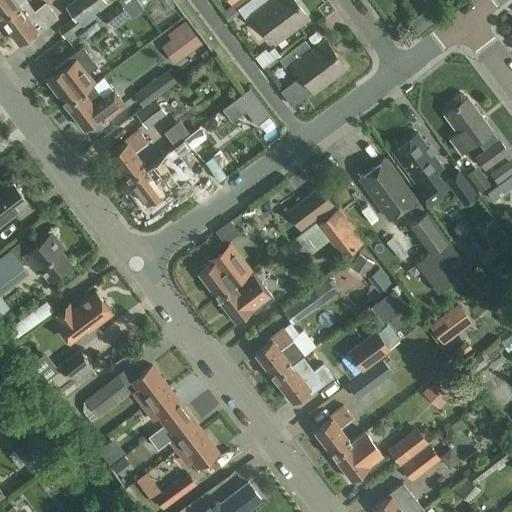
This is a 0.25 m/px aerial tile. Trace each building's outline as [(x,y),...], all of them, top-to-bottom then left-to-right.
[(0,0),(0,17),(0,18),(23,0),(0,0)] [(27,0),(23,0),(0,18),(20,43),(36,31),(38,33),(59,17),(46,1),(35,10),(27,0)] [(74,17),(58,29),(65,37),(82,24),(79,20),(106,0),(72,0),(65,5),(74,17)] [(113,0),(101,10),(113,27),(130,14),(119,0),(113,0)] [(308,17),(296,0),(249,0),(237,9),(245,18),(253,12),(275,42),(308,17)] [(233,6),(223,14),(229,20),(238,13),(233,6)] [(200,44),(182,20),(166,33),(171,40),(161,47),(174,64),(200,44)] [(306,40),(279,59),(287,69),(294,64),(314,91),(346,67),(326,39),(312,49),(306,40)] [(60,62),(63,67),(47,79),(66,104),(95,81),(89,72),(98,65),(84,45),(60,62)] [(261,64),(263,66),(275,57),(269,50),(264,50),(255,56),(261,64)] [(179,79),(170,67),(134,94),(143,106),(179,79)] [(96,82),(95,81),(66,104),(85,128),(100,116),(103,121),(127,103),(115,87),(103,96),(94,84),(96,82)] [(290,92),(299,107),(309,101),(300,86),(290,92)] [(249,89),(222,110),(231,122),(246,111),(257,126),(269,116),(249,89)] [(454,102),(456,105),(445,113),(459,131),(450,138),(461,153),(477,141),(484,149),(475,156),(485,170),(509,151),(499,138),(498,138),(492,130),(468,97),(466,97),(464,94),(460,93),(454,98),(454,102)] [(166,113),(156,98),(136,113),(146,128),(166,113)] [(177,117),(164,127),(172,139),(186,129),(177,117)] [(121,140),(124,144),(110,155),(128,179),(146,166),(134,151),(148,141),(139,127),(121,140)] [(198,127),(187,136),(198,149),(188,157),(196,168),(206,161),(207,163),(218,154),(198,127)] [(449,193),(434,173),(443,167),(419,133),(394,151),(418,185),(414,188),(429,207),(449,193)] [(338,149),(352,166),(359,161),(345,144),(338,149)] [(424,211),(416,199),(385,158),(359,177),(390,218),(401,210),(410,223),(408,224),(429,253),(416,262),(437,293),(470,270),(427,208),(424,211)] [(146,166),(128,179),(147,204),(164,191),(166,195),(181,183),(170,170),(157,181),(146,166)] [(465,172),(476,187),(484,181),(473,166),(465,172)] [(445,181),(464,205),(479,194),(460,170),(445,181)] [(511,172),(487,191),(494,201),(511,187),(511,172)] [(0,224),(2,223),(2,221),(13,212),(13,213),(28,202),(12,181),(0,189),(0,224)] [(288,212),(300,228),(332,203),(320,187),(288,212)] [(339,208),(319,223),(344,257),(364,242),(339,208)] [(369,209),(361,215),(373,232),(381,226),(369,209)] [(502,232),(493,219),(486,224),(485,236),(489,242),(502,232)] [(235,225),(224,231),(231,243),(242,237),(235,225)] [(511,228),(489,244),(501,260),(511,251),(511,228)] [(0,258),(0,313),(5,310),(0,304),(0,280),(3,279),(22,265),(20,262),(26,257),(37,271),(41,268),(50,278),(60,270),(70,262),(60,249),(63,247),(52,233),(30,250),(22,241),(0,258)] [(478,240),(469,246),(475,255),(484,248),(478,240)] [(213,256),(214,258),(215,259),(198,272),(217,297),(248,273),(237,258),(227,245),(213,256)] [(360,253),(347,273),(362,283),(374,263),(360,253)] [(379,267),(367,277),(378,291),(391,282),(379,267)] [(251,270),(248,273),(217,297),(236,321),(254,307),(257,310),(274,297),(261,281),(260,282),(251,270)] [(314,290),(286,310),(295,323),(337,292),(326,277),(312,287),(314,290)] [(70,345),(89,331),(113,312),(97,291),(75,308),(70,302),(52,315),(55,319),(53,321),(70,345)] [(387,293),(373,304),(379,313),(394,302),(387,293)] [(473,321),(458,302),(428,325),(442,344),(473,321)] [(365,370),(400,343),(386,325),(351,352),(365,370)] [(270,336),(273,340),(256,353),(274,377),(304,354),(283,326),(270,336)] [(511,335),(501,340),(505,351),(511,348),(511,335)] [(479,348),(485,360),(502,351),(496,340),(479,348)] [(79,350),(41,377),(58,401),(96,374),(79,350)] [(466,361),(473,372),(486,362),(478,352),(466,361)] [(305,355),(304,354),(274,377),(293,401),(310,388),(313,392),(334,376),(323,361),(313,369),(304,356),(305,355)] [(382,358),(348,383),(359,399),(393,373),(382,358)] [(144,406),(170,386),(153,364),(133,380),(138,387),(132,392),(144,406)] [(439,374),(425,389),(438,401),(452,385),(439,374)] [(119,376),(87,400),(97,413),(128,389),(119,376)] [(170,386),(144,406),(155,420),(160,415),(165,423),(186,407),(170,386)] [(330,413),(333,417),(315,430),(334,455),(365,431),(364,430),(350,440),(340,427),(353,416),(343,403),(330,413)] [(186,407),(165,423),(148,436),(158,448),(169,440),(176,449),(202,429),(186,407)] [(400,465),(429,443),(417,426),(387,448),(400,465)] [(219,451),(202,429),(176,449),(187,463),(192,458),(199,467),(219,451)] [(365,431),(334,455),(352,479),(369,466),(372,469),(386,458),(365,431)] [(20,468),(25,464),(34,475),(47,465),(28,441),(10,454),(20,468)] [(511,441),(469,473),(476,483),(511,457),(511,441)] [(400,465),(412,480),(441,458),(430,443),(400,465)] [(144,445),(126,453),(134,471),(152,464),(144,445)] [(188,472),(155,496),(164,507),(196,483),(188,472)] [(464,479),(455,493),(469,501),(477,487),(464,479)] [(389,492),(391,494),(374,507),(377,511),(418,511),(423,508),(403,481),(389,492)] [(205,511),(245,511),(262,500),(249,483),(220,504),(219,502),(205,511)]
